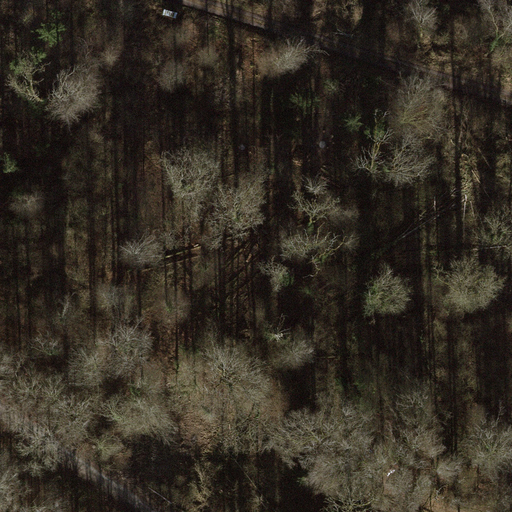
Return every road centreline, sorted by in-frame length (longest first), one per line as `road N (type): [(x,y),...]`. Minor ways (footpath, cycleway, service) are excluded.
road 1 (track): [(219,0),(511,90)]
road 2 (track): [(0,424),(146,511)]
